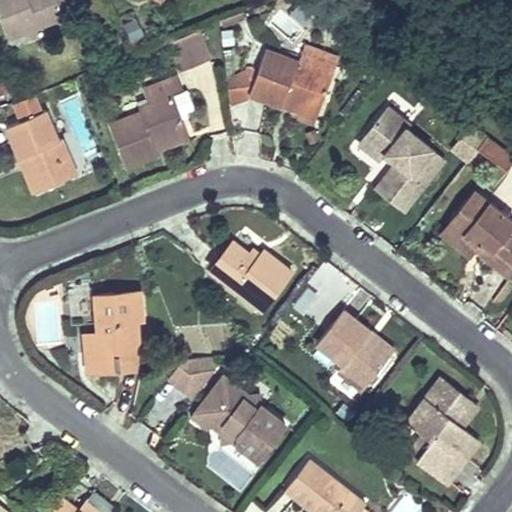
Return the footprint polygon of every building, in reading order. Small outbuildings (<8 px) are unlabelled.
[(0,0),(0,9),(10,36),(63,17),(60,11),(76,5),(73,0),(0,0)] [(76,5),(60,11),(63,17),(78,11),(76,5)] [(134,15),(119,20),(127,39),(141,34),(134,15)] [(199,27),(168,38),(178,68),(210,57),(199,27)] [(266,48),(249,93),(279,104),(282,97),(318,110),(338,57),(307,45),(301,62),(266,48)] [(248,70),(228,82),(231,106),(249,93),(258,69),(249,66),(248,70)] [(109,123),(126,166),(158,153),(157,150),(155,144),(187,131),(173,94),(183,90),(178,76),(142,88),(148,104),(139,107),(141,111),(109,123)] [(45,111),(40,112),(34,94),(14,101),(22,120),(6,127),(18,157),(19,156),(29,153),(42,187),(77,174),(62,138),(58,140),(45,111)] [(282,97),(279,104),(300,112),(298,118),(314,123),(318,110),(282,97)] [(410,123),(387,105),(364,133),(384,150),(395,160),(387,170),(403,182),(389,199),(400,208),(442,156),(408,127),(410,123)] [(468,122),(460,137),(477,146),(485,132),(468,122)] [(187,131),(155,144),(157,150),(191,139),(187,131)] [(384,150),(364,133),(358,141),(378,158),(384,150)] [(477,148),(504,168),(511,157),(511,153),(487,135),(477,148)] [(42,187),(29,153),(19,156),(33,191),(42,187)] [(403,182),(387,170),(373,186),(389,199),(403,182)] [(489,199),(474,188),(467,196),(482,208),(489,199)] [(467,196),(449,219),(463,230),(459,236),(474,250),(482,239),(489,245),(484,250),(499,261),(502,258),(511,265),(511,218),(489,199),(482,208),(467,196)] [(475,250),(459,236),(463,230),(449,219),(438,232),(469,257),(475,250)] [(508,277),(511,271),(511,265),(502,258),(499,261),(484,250),(489,245),(482,239),(474,250),(508,277)] [(233,243),(212,269),(260,308),(290,271),(263,250),(256,260),(233,243)] [(249,245),(244,251),(256,260),(260,254),(249,245)] [(142,289),(97,293),(99,319),(105,319),(105,329),(100,329),(97,329),(99,366),(118,366),(118,358),(121,358),(120,354),(141,353),(139,317),(144,317),(142,289)] [(343,309),(317,342),(343,362),(339,369),(363,388),(389,356),(365,337),(369,330),(343,309)] [(99,366),(97,329),(86,330),(88,368),(99,366)] [(394,349),(369,330),(365,337),(389,356),(394,349)] [(196,397),(213,361),(183,347),(166,383),(196,397)] [(142,365),(141,353),(120,354),(121,358),(118,358),(118,366),(142,365)] [(224,375),(193,414),(206,424),(210,420),(216,424),(225,423),(238,433),(237,442),(258,458),(285,423),(261,405),(257,410),(243,399),(247,393),(224,375)] [(441,375),(434,383),(453,398),(459,389),(441,375)] [(434,383),(408,418),(423,429),(432,436),(418,455),(448,480),(480,440),(463,426),(456,420),(472,399),(459,389),(453,398),(434,383)] [(247,393),(243,399),(257,410),(261,405),(259,392),(247,393)] [(472,399),(456,420),(463,426),(478,405),(472,399)] [(225,423),(216,424),(221,430),(221,440),(230,437),(237,442),(238,433),(225,423)] [(432,436),(423,429),(409,449),(418,455),(432,436)] [(309,458),(285,488),(314,510),(316,511),(357,511),(363,505),(366,502),(309,458)] [(62,498),(50,511),(99,511),(84,500),(77,510),(62,498)] [(11,511),(0,503),(0,511),(1,511),(11,511)]
